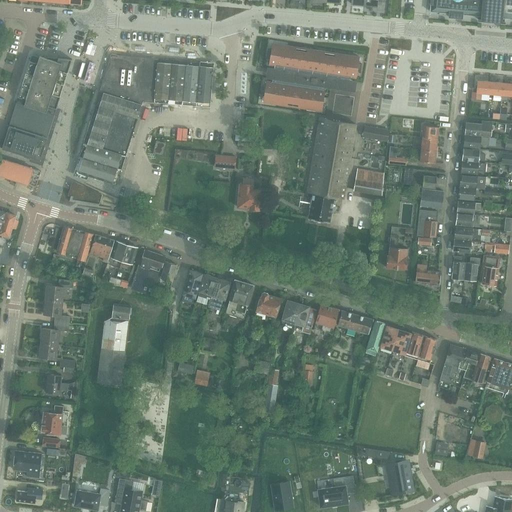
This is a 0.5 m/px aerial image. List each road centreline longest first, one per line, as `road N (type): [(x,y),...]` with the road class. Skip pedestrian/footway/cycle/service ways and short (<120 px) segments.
road 1 (tertiary): [(440,330),(105,220),(39,208)]
road 2 (residential): [(467,37),(253,16),(211,31),(98,20)]
road 3 (residential): [(467,37),(444,315)]
road 4 (unclassified): [(0,428),(14,305),(39,208)]
road 5 (residential): [(444,315),(505,322),(511,257)]
